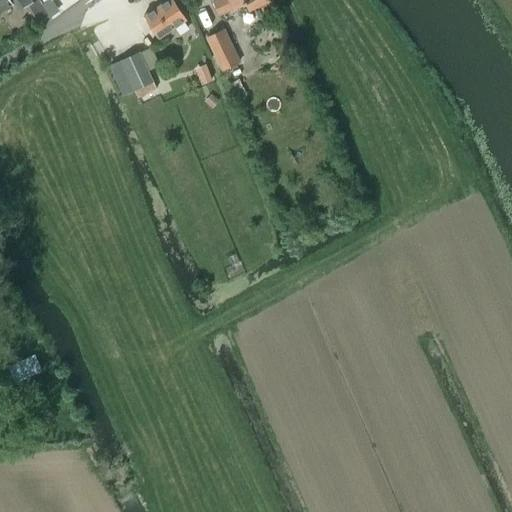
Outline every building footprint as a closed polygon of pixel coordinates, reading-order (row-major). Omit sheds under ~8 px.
[(0,0),(0,11),(19,0),(23,0),(27,6),(37,0),(0,0)] [(158,38),(185,20),(172,0),(166,0),(143,15),(158,38)] [(216,0),(212,2),(219,16),(245,4),(248,11),(263,5),(270,1),(269,0),(216,0)] [(270,1),(263,5),(268,17),(277,14),(271,1),(270,1)] [(240,61),(224,28),(205,38),(222,71),(240,61)] [(140,53),(121,62),(109,67),(123,96),(135,91),(139,99),(158,90),(140,53)] [(278,60),(277,71),(286,73),(288,62),(278,60)] [(205,65),(198,68),(203,82),(210,79),(205,65)] [(218,101),(212,96),(205,103),(211,109),(218,101)]
